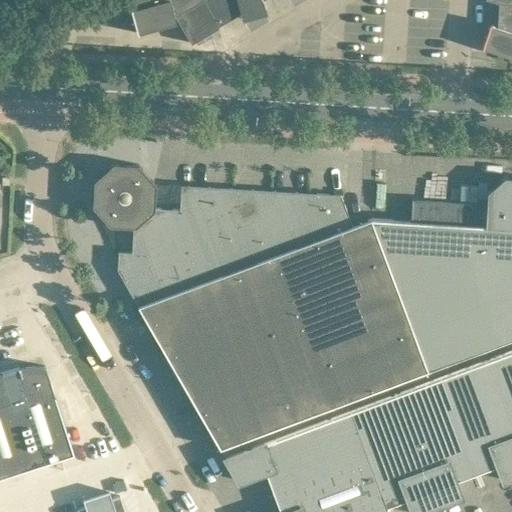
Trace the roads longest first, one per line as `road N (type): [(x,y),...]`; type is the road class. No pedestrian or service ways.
road 1 (tertiary): [(44,90),(511,119)]
road 2 (unclassified): [(44,90),(41,255),(187,511)]
